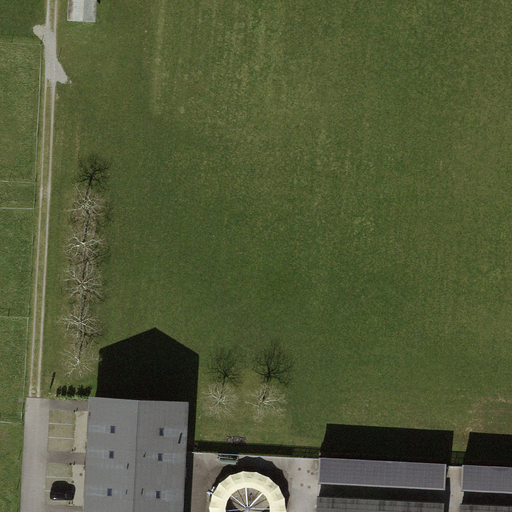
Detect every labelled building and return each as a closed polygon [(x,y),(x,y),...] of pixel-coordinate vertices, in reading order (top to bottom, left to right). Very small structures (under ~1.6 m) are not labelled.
[(97,0),(69,0),(68,21),(97,23),(97,0)] [(175,511),(181,400),(91,396),(84,511),(175,511)] [(442,462),(320,456),(319,478),(441,484),(442,462)] [(511,466),(463,464),(461,485),(511,487),(511,466)] [(440,511),(441,502),(318,495),(317,511),(440,511)] [(511,511),(511,504),(460,502),(459,511),(511,511)]
